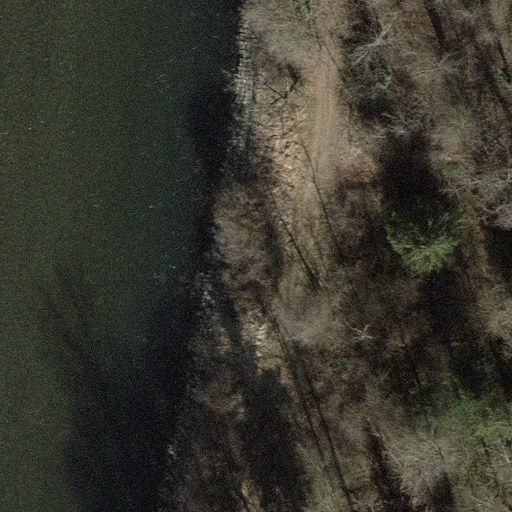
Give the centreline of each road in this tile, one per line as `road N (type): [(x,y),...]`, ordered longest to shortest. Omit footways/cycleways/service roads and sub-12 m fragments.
road 1 (track): [(261,511),(337,0)]
road 2 (track): [(511,185),(475,176),(312,169)]
